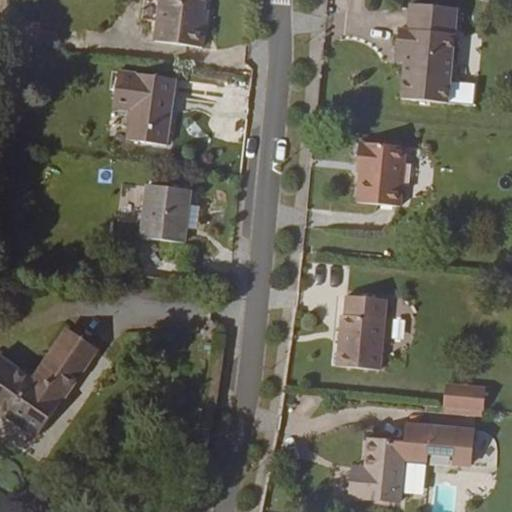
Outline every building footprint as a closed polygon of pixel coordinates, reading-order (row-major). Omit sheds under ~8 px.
[(149,0),(144,45),(191,52),(193,31),(189,30),(192,0),(149,0)] [(397,24),(394,44),(403,45),(401,56),(398,93),(444,98),(455,4),(421,0),(408,0),(405,24),(397,24)] [(403,45),(394,44),(392,55),(401,56),(403,45)] [(107,75),(103,110),(123,111),(120,143),(161,148),(167,107),(160,105),(162,82),(107,75)] [(354,157),(351,175),(356,176),(355,186),(351,215),(394,220),(400,162),(354,157)] [(138,188),(132,238),(173,242),(178,192),(138,188)] [(337,309),(332,360),(375,365),(383,294),(344,290),(341,310),(337,309)] [(0,363),(0,418),(30,440),(91,351),(64,331),(26,382),(0,363)] [(445,381),(441,402),(481,408),(484,386),(445,381)] [(359,470),(347,467),(343,490),(394,497),(401,438),(364,433),(361,460),(359,470)] [(348,459),(347,467),(359,470),(361,460),(348,459)]
